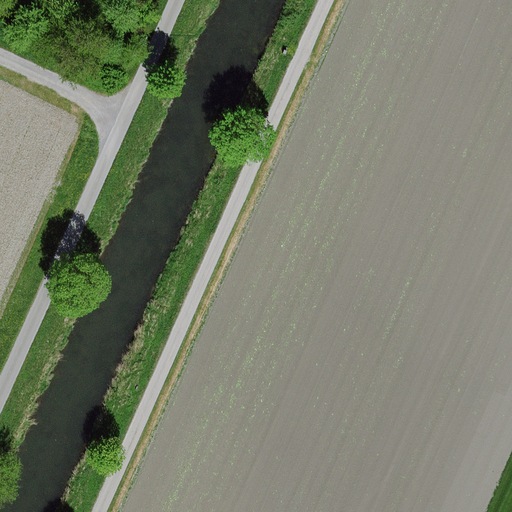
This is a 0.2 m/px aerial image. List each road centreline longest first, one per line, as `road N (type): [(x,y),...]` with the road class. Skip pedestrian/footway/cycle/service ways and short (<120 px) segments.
road 1 (unclassified): [(178,0),(0,403)]
road 2 (track): [(129,114),(0,55)]
